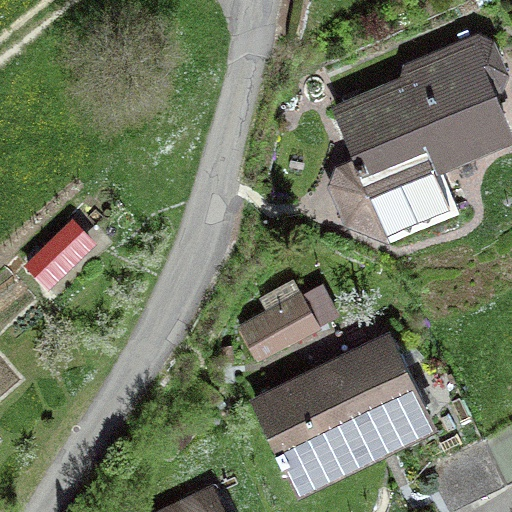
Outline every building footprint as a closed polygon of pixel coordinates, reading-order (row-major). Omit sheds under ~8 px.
[(349,219),(385,234),(449,206),(431,164),(508,131),(489,89),(499,85),(504,72),(490,40),(477,35),(406,66),(412,79),(338,112),(358,158),(338,167),(331,184),(349,219)] [(243,326),(260,356),(337,314),(320,283),(299,295),(291,280),(259,297),(268,311),(243,326)] [(257,401),(293,475),(414,415),(378,342),(257,401)] [(511,422),(484,436),(505,477),(511,473),(511,422)] [(426,467),(448,508),(466,499),(453,455),(426,467)] [(220,511),(216,504),(205,509),(198,494),(161,511),(220,511)]
